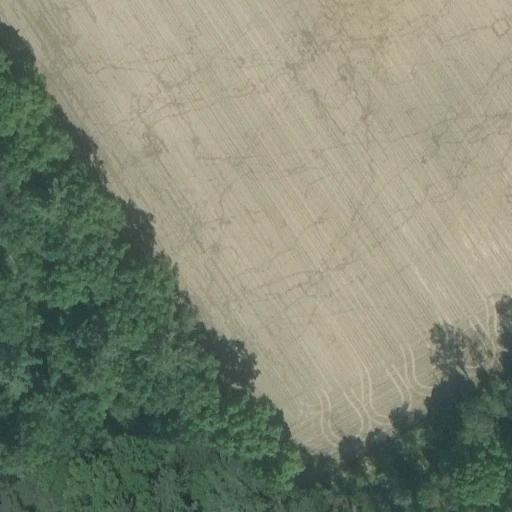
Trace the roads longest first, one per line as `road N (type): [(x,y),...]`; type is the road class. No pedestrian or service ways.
road 1 (track): [(0,227),(196,511)]
road 2 (track): [(324,511),(511,405)]
